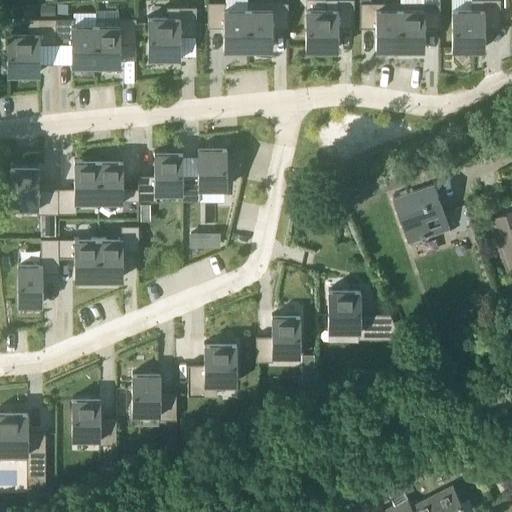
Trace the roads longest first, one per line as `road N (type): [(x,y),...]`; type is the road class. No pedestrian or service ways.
road 1 (residential): [(0,362),(70,352),(254,273),(269,248),(263,103)]
road 2 (residential): [(263,103),(0,133)]
road 3 (residential): [(511,79),(435,107),(343,94),(263,103)]
